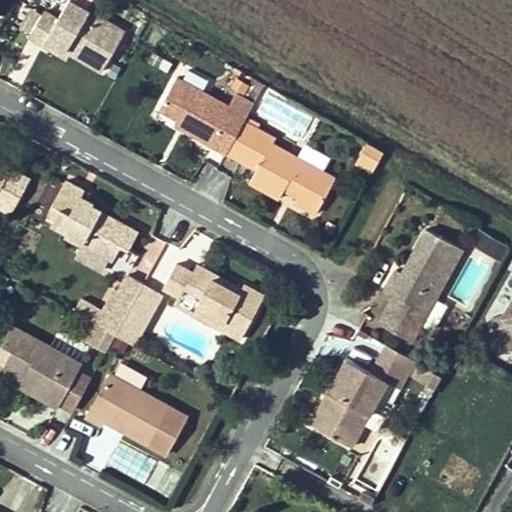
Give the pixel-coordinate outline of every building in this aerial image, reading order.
[(124,32),(69,0),(68,0),(58,19),(44,10),(29,36),(43,44),(46,39),(70,53),(102,71),(124,32)] [(67,58),(70,53),(46,39),(43,44),(67,58)] [(19,84),(39,49),(27,42),(7,77),(19,84)] [(187,124),(183,130),(226,153),(243,121),(247,115),(177,77),(159,109),(177,119),(187,124)] [(174,125),(183,130),(187,124),(177,119),(174,125)] [(243,121),(226,153),(242,162),(259,130),(243,121)] [(279,198),(283,189),(285,186),(298,193),(296,196),(294,200),(316,212),(335,178),(272,144),(275,139),(259,130),(242,162),(256,170),(249,181),(279,198)] [(355,164),(372,173),(383,152),(366,143),(355,164)] [(0,191),(12,169),(13,167),(0,159),(0,191)] [(12,169),(0,191),(0,205),(15,214),(33,181),(12,169)] [(56,217),(52,224),(67,232),(67,235),(83,244),(78,255),(104,270),(111,259),(113,260),(121,246),(128,250),(138,233),(108,215),(103,222),(97,218),(101,211),(92,206),(93,204),(81,197),(84,191),(67,181),(49,213),(56,217)] [(298,193),(285,186),(283,189),(296,196),(298,193)] [(97,218),(103,222),(108,215),(101,211),(97,218)] [(385,289),(394,294),(379,321),(412,340),(463,248),(427,228),(411,255),(416,258),(406,274),(402,272),(397,269),(385,289)] [(411,255),(402,272),(406,274),(416,258),(411,255)] [(181,297),(186,288),(201,297),(197,305),(224,321),(221,328),(241,339),(265,296),(244,284),(241,289),(225,279),(222,283),(194,269),(192,272),(177,263),(164,287),(181,297)] [(194,269),(222,283),(225,279),(196,264),(194,269)] [(118,290),(113,289),(101,312),(94,323),(115,334),(127,312),(143,282),(128,273),(118,290)] [(511,337),(511,278),(485,320),(511,337)] [(127,312),(147,323),(163,294),(143,282),(127,312)] [(193,312),(221,328),(224,321),(197,305),(193,312)] [(86,319),(94,323),(101,312),(93,307),(86,319)] [(115,334),(135,345),(147,323),(127,312),(115,334)] [(43,400),(57,407),(81,363),(11,324),(0,344),(0,368),(20,380),(46,394),(43,400)] [(352,446),(365,423),(387,380),(393,384),(400,387),(407,374),(417,380),(425,366),(386,345),(379,358),(371,372),(347,358),(323,401),(331,406),(318,428),(352,446)] [(121,365),(115,376),(141,391),(147,380),(121,365)] [(110,374),(86,417),(100,424),(103,420),(148,445),(169,407),(141,391),(115,376),(110,374)] [(43,400),(46,394),(20,380),(17,385),(43,400)] [(393,384),(387,380),(365,423),(371,426),(393,384)] [(318,428),(331,406),(323,401),(311,424),(318,428)] [(169,407),(148,445),(166,454),(186,416),(169,407)] [(358,497),(371,505),(375,498),(362,491),(358,497)]
